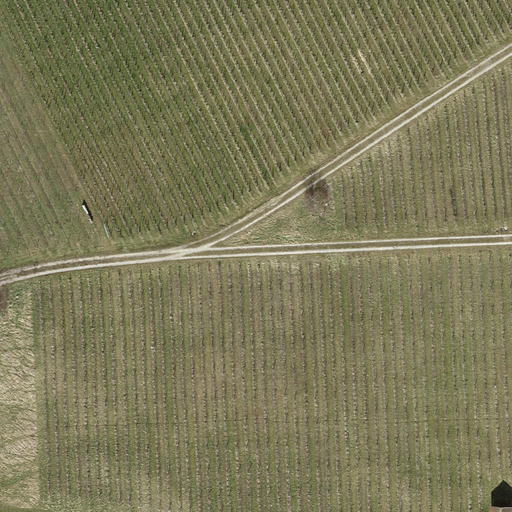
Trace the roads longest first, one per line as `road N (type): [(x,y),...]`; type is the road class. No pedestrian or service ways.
road 1 (track): [(0,280),(174,253),(511,239)]
road 2 (track): [(174,253),(259,215),(511,49)]
